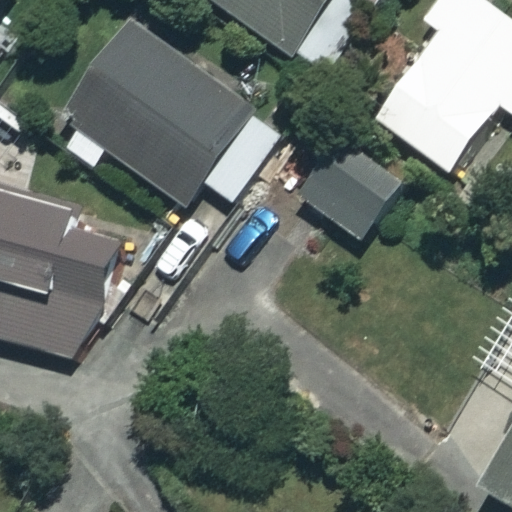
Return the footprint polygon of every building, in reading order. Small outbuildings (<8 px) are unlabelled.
[(331,0),(211,0),(290,57),(331,0)] [(496,114),(511,126),(511,23),(481,0),(444,0),(426,23),(441,34),(385,108),(458,164),(496,114)] [(283,137),(131,27),(68,114),(85,127),(67,151),(88,166),(101,148),(183,208),(201,183),(234,206),(283,137)] [(122,237),(0,199),(0,341),(82,366),(122,237)] [(511,511),(511,450),(485,497),(511,511)]
